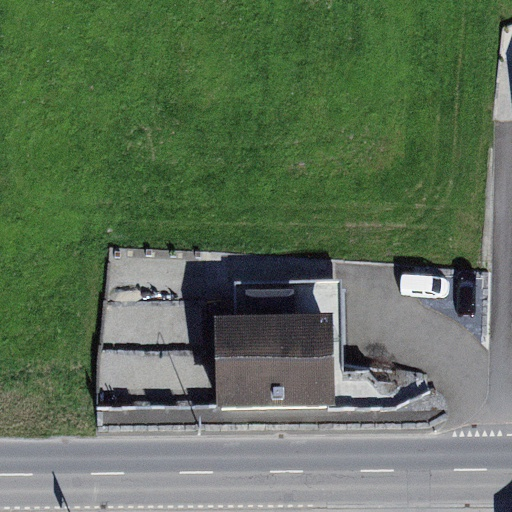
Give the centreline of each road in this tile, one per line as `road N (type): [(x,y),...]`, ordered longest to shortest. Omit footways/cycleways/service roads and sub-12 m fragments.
road 1 (primary): [(511,470),(0,476)]
road 2 (unknown): [(510,470),(507,91)]
